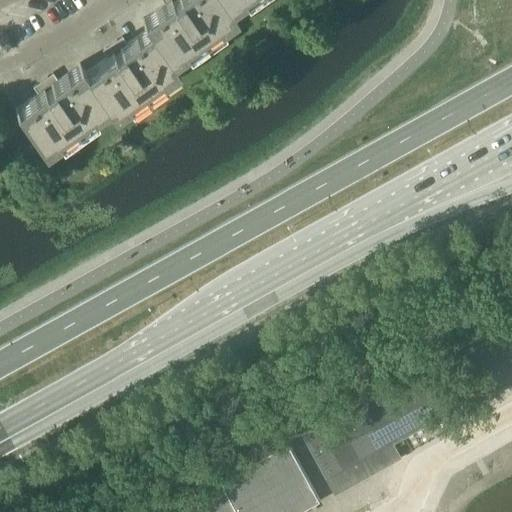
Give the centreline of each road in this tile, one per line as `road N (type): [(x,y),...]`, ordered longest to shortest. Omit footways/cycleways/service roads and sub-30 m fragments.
road 1 (secondary): [(0,428),(511,144)]
road 2 (secondary): [(511,82),(0,363)]
